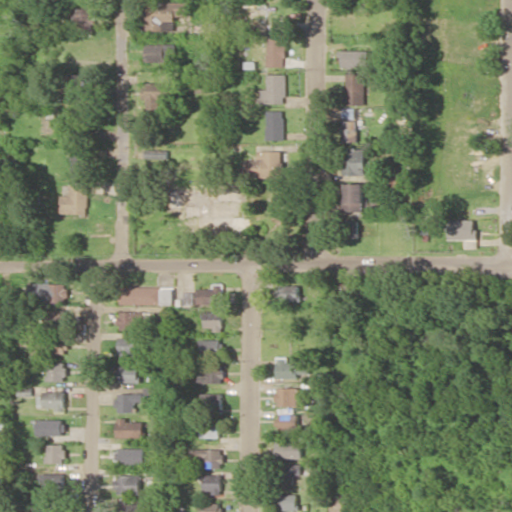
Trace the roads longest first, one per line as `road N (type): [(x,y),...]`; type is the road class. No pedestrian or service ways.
road 1 (residential): [(511,264),(0,264)]
road 2 (residential): [(508,265),(510,0)]
road 3 (residential): [(315,265),(313,0)]
road 4 (residential): [(123,264),(121,0)]
road 5 (residential): [(93,511),(95,264)]
road 6 (residential): [(250,511),(252,265)]
